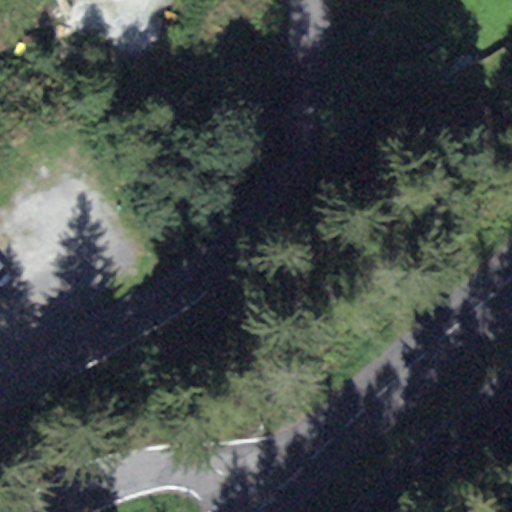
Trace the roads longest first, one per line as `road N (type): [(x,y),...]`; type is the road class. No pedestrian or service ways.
road 1 (secondary): [(266,500),(511,277)]
road 2 (unclassified): [(266,500),(212,463),(174,465),(130,475),(59,511)]
